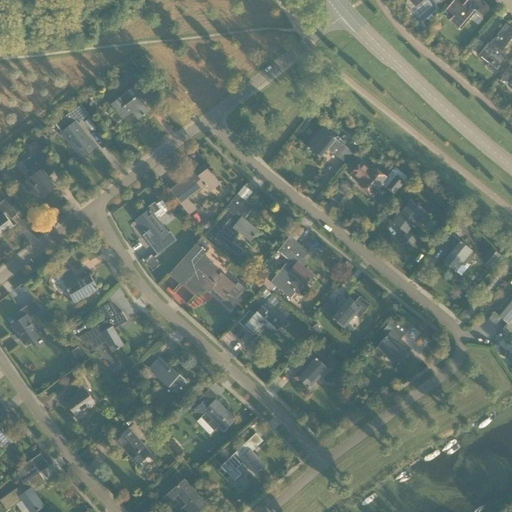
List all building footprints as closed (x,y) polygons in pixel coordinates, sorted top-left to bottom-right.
[(475,12),(481,18),(488,10),(476,0),(467,0),(463,6),(456,0),(454,0),(447,9),(454,16),(450,21),(460,30),(475,12)] [(511,27),(506,23),(488,47),(478,39),(471,48),(490,63),(487,67),(494,72),(506,58),(500,53),(511,37),(511,27)] [(141,99),(146,95),(141,88),(146,84),(131,66),(124,71),(135,85),(128,91),(120,98),(112,104),(123,119),(133,112),(139,120),(150,111),(141,99)] [(511,70),(509,68),(501,77),(511,85),(511,70)] [(84,120),(75,109),(56,123),(63,132),(83,158),(96,148),(78,124),(84,120)] [(337,137),(324,127),(307,147),(321,157),(328,148),(347,163),(356,153),(337,138),(337,137)] [(355,137),(351,141),(356,145),(360,141),(355,137)] [(52,168),(44,158),(38,151),(23,163),(29,171),(35,166),(39,171),(23,184),(29,192),(35,187),(43,196),(56,186),(46,173),(52,168)] [(371,170),(361,161),(352,173),(362,181),(360,184),(373,194),(384,181),(396,190),(409,174),(397,165),(387,177),(374,167),(371,170)] [(211,191),(220,184),(205,164),(171,190),(181,203),(189,214),(196,209),(188,198),(205,185),(206,186),(207,186),(211,191)] [(232,242),(240,232),(251,241),(259,231),(244,219),(254,207),(237,194),(226,208),(234,215),(216,237),(239,256),(244,251),(232,242)] [(18,214),(6,198),(0,203),(0,210),(3,214),(0,215),(0,237),(15,226),(10,220),(18,214)] [(424,211),(411,201),(394,222),(407,232),(401,239),(411,246),(419,237),(409,229),(424,211)] [(147,212),(137,220),(146,233),(143,235),(158,254),(176,240),(170,232),(169,233),(154,214),(160,209),(155,202),(145,209),(147,212)] [(374,217),(381,208),(377,204),(369,213),(374,217)] [(205,227),(208,227),(210,225),(210,222),(208,219),(205,219),(202,222),(202,225),(205,227)] [(456,226),(461,230),(462,230),(464,231),(468,226),(460,220),(457,223),(456,226)] [(460,241),(447,230),(439,240),(452,251),(444,261),(456,271),(461,275),(470,264),(469,264),(474,258),(470,254),(473,250),(461,240),(460,241)] [(309,251),(290,236),(276,253),(277,253),(279,251),(289,259),(271,282),(291,298),(296,293),(287,286),(289,284),(287,282),(293,275),(307,286),(315,276),(304,266),(305,264),(301,261),(309,251)] [(497,244),(507,252),(511,248),(501,240),(497,244)] [(200,241),(170,274),(194,296),(203,286),(209,291),(212,288),(224,299),(222,301),(231,309),(239,300),(236,297),(244,288),(239,283),(236,286),(221,273),(219,276),(215,272),(218,268),(204,255),(209,249),(200,241)] [(500,257),(491,249),(482,260),(491,267),(500,257)] [(145,260),(153,270),(160,265),(152,254),(145,260)] [(91,275),(79,282),(71,268),(60,274),(68,289),(67,289),(75,302),(99,289),(91,275)] [(269,274),(264,270),(258,278),(263,282),(269,274)] [(282,324),(281,323),(286,318),(273,307),(279,300),(273,294),(253,316),(248,312),(237,324),(252,337),(264,323),(275,333),(282,324)] [(370,304),(360,295),(355,301),(349,297),(341,307),(328,297),(320,307),(333,317),(332,318),(344,328),(355,314),(359,317),(370,304)] [(511,299),(499,315),(508,323),(511,317),(511,299)] [(21,337),(26,346),(41,336),(29,318),(34,314),(28,305),(18,312),(22,319),(12,325),(18,333),(15,335),(18,339),(21,337)] [(108,320),(81,336),(87,346),(93,343),(96,348),(101,346),(107,356),(113,352),(124,345),(114,328),(128,321),(122,311),(119,313),(108,320)] [(310,312),(304,319),(308,322),(313,315),(310,312)] [(396,325),(391,321),(382,332),(387,335),(372,354),(379,359),(384,352),(399,364),(408,352),(397,343),(408,330),(398,322),(396,325)] [(76,328),(79,333),(86,328),(83,323),(76,328)] [(312,327),(317,334),(322,331),(317,324),(312,327)] [(79,355),(74,358),(79,365),(90,357),(82,345),(75,350),(79,355)] [(317,357),(316,358),(304,347),(296,356),(308,367),(298,378),(310,388),(328,368),(317,357)] [(148,369),(178,395),(190,382),(160,356),(148,369)] [(147,368),(140,361),(129,372),(136,379),(147,368)] [(88,408),(90,410),(97,404),(86,389),(88,387),(81,377),(71,384),(78,394),(66,402),(76,416),(88,408)] [(126,393),(133,400),(138,395),(131,388),(126,393)] [(224,431),(236,420),(216,399),(210,405),(205,400),(195,409),(202,416),(201,417),(208,424),(212,419),(224,431)] [(118,406),(122,411),(129,407),(125,401),(118,406)] [(133,413),(124,420),(129,425),(137,418),(133,413)] [(0,443),(4,449),(13,441),(0,426),(0,443)] [(116,439),(138,464),(151,453),(129,428),(116,439)] [(266,465),(252,451),(264,441),(256,433),(221,466),(235,480),(242,473),(237,468),(244,462),(256,474),(266,465)] [(35,511),(44,506),(33,490),(45,481),(31,460),(21,468),(29,480),(0,500),(7,511),(23,500),(31,511),(35,511)] [(198,511),(207,505),(184,479),(161,500),(166,505),(180,492),(188,502),(181,508),(184,511),(198,511)]
